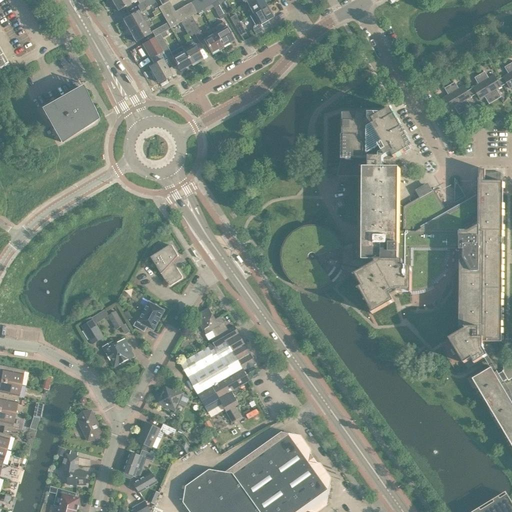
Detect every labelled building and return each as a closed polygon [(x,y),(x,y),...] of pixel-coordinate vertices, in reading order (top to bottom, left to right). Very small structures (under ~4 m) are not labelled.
[(135,0),(136,0),(139,4),(145,0),(111,0),(117,11),(135,0)] [(140,11),(155,2),(153,0),(145,0),(139,4),(137,5),(140,11)] [(194,0),(190,2),(196,13),(201,10),(195,0),(194,0)] [(202,0),(195,0),(201,10),(206,7),(202,0)] [(266,6),(262,0),(249,0),(246,2),(252,14),(266,6)] [(158,7),(167,22),(170,28),(180,22),(185,19),(191,16),(196,13),(190,2),(174,11),(168,1),(161,5),(158,7)] [(220,19),(225,16),(224,15),(222,10),(218,4),(217,1),(211,4),(220,19)] [(224,15),(230,12),(223,1),(218,4),(222,10),(224,15)] [(268,11),(266,6),(252,14),(249,16),(251,18),(252,19),(255,24),(252,26),(252,27),(252,30),(254,35),(270,26),(267,20),(272,17),(273,16),(270,10),(268,11)] [(126,25),(129,30),(148,19),(145,15),(141,17),(137,11),(122,19),(126,25)] [(233,24),(238,21),(235,14),(229,17),(233,24)] [(202,37),(191,16),(185,19),(194,34),(197,40),(202,37)] [(148,19),(129,30),(135,42),(150,33),(146,26),(150,24),(148,19)] [(188,37),(194,34),(185,19),(180,22),(188,37)] [(236,29),(241,26),(238,21),(233,24),(236,29)] [(154,37),(159,34),(170,28),(167,22),(151,31),(154,37)] [(211,28),(222,46),(233,40),(226,27),(225,27),(222,22),(211,28)] [(210,53),(211,54),(218,51),(217,49),(222,46),(211,28),(206,31),(209,36),(203,40),(210,53)] [(162,38),(159,34),(154,37),(162,52),(167,60),(172,68),(176,66),(179,71),(190,64),(183,51),(180,47),(170,53),(162,38)] [(158,82),(170,76),(163,62),(167,60),(162,52),(154,37),(142,44),(154,64),(149,66),(151,70),(149,71),(153,77),(155,76),(158,82)] [(183,51),(190,64),(202,58),(191,39),(187,42),(190,47),(183,51)] [(508,74),(498,80),(501,86),(507,83),(510,88),(511,87),(511,68),(509,64),(504,67),(508,74)] [(496,89),(501,86),(498,80),(497,81),(494,75),(488,78),(484,72),(479,75),(495,100),(501,97),(496,89)] [(468,91),(471,97),(476,93),(480,99),(484,96),(489,104),(495,100),(479,75),(474,78),(478,84),(468,91)] [(466,100),(471,97),(468,91),(467,91),(464,86),(458,89),(454,82),(449,85),(465,111),(471,107),(466,100)] [(459,115),(465,111),(449,85),(444,88),(448,95),(441,99),(448,111),(454,107),(459,115)] [(80,88),(42,109),(60,141),(59,141),(60,142),(80,131),(93,123),(94,123),(94,122),(95,121),(96,120),(96,117),(95,114),(91,106),(90,106),(88,102),(88,101),(88,100),(86,98),(80,87),(79,87),(80,88)] [(362,259),(362,270),(354,275),(353,275),(354,276),(357,274),(364,285),(357,289),(358,290),(361,288),(368,299),(364,301),(365,302),(368,300),(374,311),(371,313),(372,314),(394,301),(389,294),(394,291),(396,291),(396,293),(397,293),(397,289),(410,289),(410,293),(411,293),(411,292),(413,291),(416,291),(418,291),(421,290),(423,290),(426,289),(428,288),(430,287),(432,286),(433,286),(431,282),(433,281),(435,280),(436,278),(438,277),(440,275),(443,272),(445,268),(445,269),(446,268),(442,266),(443,264),(444,262),(445,260),(445,257),(446,255),(446,253),(446,251),(446,248),(459,249),(459,207),(447,214),(434,190),(405,206),(404,206),(404,207),(403,208),(403,210),(397,209),(397,169),(399,169),(399,168),(379,168),(380,159),(389,159),(393,157),(394,158),(413,147),(391,109),(378,116),(377,114),(376,114),(341,113),(340,176),(337,176),(364,176),(364,252),(362,252),(362,259)] [(460,206),(459,207),(459,249),(459,250),(459,328),(465,328),(465,329),(449,338),(464,363),(471,359),(474,363),(473,363),(474,363),(487,355),(483,348),(483,342),(501,342),(503,182),(500,181),(500,172),(485,172),(485,169),(484,169),(484,170),(479,170),(479,169),(479,196),(466,203),(462,197),(462,196),(461,197),(462,198),(458,201),(457,199),(456,200),(460,206)] [(321,229),(322,228),(320,228),(318,227),(315,227),(313,227),(311,227),(309,227),(307,227),(305,227),(303,228),(301,229),(302,231),(300,232),(299,233),(297,234),(295,235),(294,236),(292,238),(291,239),(290,241),(288,240),(288,239),(287,239),(286,241),(285,242),(284,244),(283,246),(283,248),(282,250),(282,252),(282,255),(282,257),(282,259),(284,258),(285,260),(285,262),(285,264),(286,266),(287,268),(288,270),(289,272),(290,273),(288,275),(288,274),(287,275),(289,276),(290,278),(291,279),(293,281),(295,282),(297,283),(298,284),(300,285),(302,286),(304,286),(305,286),(304,286),(305,284),(307,284),(309,285),(311,285),(313,285),(315,285),(317,284),(319,284),(321,283),(322,285),(321,285),(322,286),(324,285),(325,284),(327,283),(329,282),(331,281),(333,280),(334,278),(335,277),(337,275),(338,273),(339,271),(340,269),(351,274),(352,274),(351,274),(352,273),(353,273),(354,275),(362,270),(362,259),(353,259),(353,250),(354,250),(353,249),(342,252),(341,248),(342,248),(341,247),(336,238),(335,238),(334,240),(331,237),(329,235),(327,234),(324,232),(321,231),(321,229)] [(175,268),(172,263),(178,256),(172,246),(170,245),(151,257),(168,285),(170,286),(181,279),(182,276),(177,268),(176,268),(175,268)] [(149,303),(139,321),(137,320),(133,326),(144,332),(147,326),(153,329),(154,330),(154,329),(158,321),(158,322),(160,319),(164,311),(164,310),(163,310),(150,303),(150,302),(149,302),(149,303)] [(194,316),(205,335),(209,333),(212,338),(227,330),(220,317),(215,320),(208,308),(194,316)] [(116,329),(123,325),(115,311),(108,315),(116,329)] [(92,344),(103,337),(92,319),(81,326),(92,344)] [(238,333),(236,329),(234,326),(227,330),(212,338),(207,341),(210,345),(204,348),(176,365),(195,397),(213,387),(243,369),(243,370),(254,364),(254,362),(245,345),(239,334),(238,333)] [(124,339),(114,344),(112,341),(102,347),(114,367),(134,356),(124,339)] [(511,397),(505,386),(503,383),(504,383),(503,382),(507,379),(508,381),(508,380),(511,378),(511,364),(503,365),(503,371),(502,371),(503,372),(499,375),(497,371),(496,371),(493,366),(490,368),(472,378),(477,388),(479,387),(483,394),(482,395),(492,413),(494,412),(498,419),(496,420),(507,437),(509,436),(511,441),(511,443),(511,444),(511,445),(511,397)] [(0,372),(1,373),(0,379),(0,380),(21,385),(24,371),(29,372),(0,365),(0,372)] [(232,422),(240,418),(234,406),(239,403),(232,391),(250,381),(243,370),(243,369),(213,387),(195,397),(202,408),(216,400),(229,424),(232,422)] [(21,385),(0,380),(0,395),(18,399),(21,385)] [(183,393),(165,385),(157,403),(175,411),(183,393)] [(0,410),(15,413),(18,399),(0,395),(0,410)] [(0,425),(18,429),(18,428),(12,427),(15,413),(0,410),(0,425)] [(96,440),(102,434),(91,411),(83,412),(77,418),(88,441),(96,440)] [(173,437),(176,430),(163,424),(160,431),(145,424),(138,441),(151,447),(151,446),(157,449),(161,439),(155,437),(158,431),(173,437)] [(0,448),(6,450),(10,436),(16,438),(16,437),(0,432),(0,448)] [(225,472),(209,469),(186,486),(183,502),(190,511),(307,511),(328,498),(330,482),(297,435),(282,432),(281,432),(225,472)] [(86,485),(85,484),(85,478),(87,472),(80,470),(79,471),(78,469),(78,456),(77,456),(77,453),(70,451),(69,455),(66,454),(61,469),(68,472),(68,484),(85,485),(86,485)] [(147,458),(129,451),(122,472),(125,473),(124,475),(125,477),(130,479),(132,477),(133,476),(140,478),(147,458)] [(139,492),(156,482),(151,472),(133,483),(139,492)] [(79,498),(62,494),(59,507),(76,511),(79,498)] [(511,511),(511,503),(508,497),(507,494),(477,511),(511,511)] [(147,500),(131,507),(132,511),(151,511),(152,511),(147,500)]
